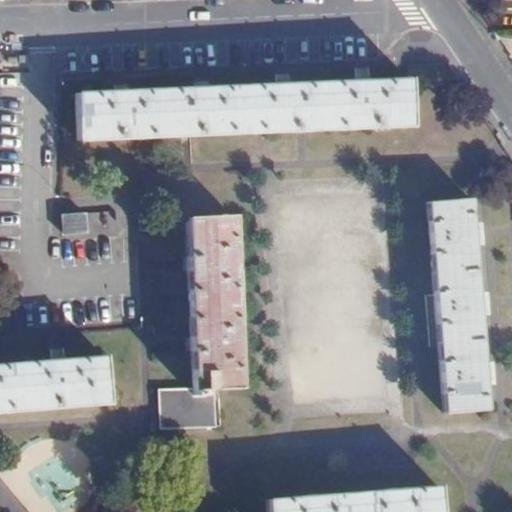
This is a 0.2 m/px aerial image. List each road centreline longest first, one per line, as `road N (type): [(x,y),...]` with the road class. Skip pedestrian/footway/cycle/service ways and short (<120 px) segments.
road 1 (residential): [(0,25),(442,9)]
road 2 (residential): [(442,9),(511,112)]
